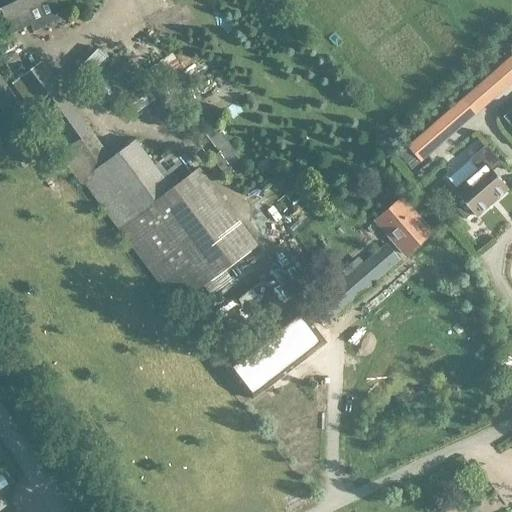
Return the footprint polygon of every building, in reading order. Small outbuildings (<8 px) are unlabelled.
[(61,16),(53,0),(0,0),(0,29),(3,36),(31,23),(33,29),(61,16)] [(71,59),(83,69),(101,47),(88,37),(71,59)] [(511,75),(511,56),(408,147),(417,158),(511,75)] [(81,186),(83,185),(175,307),(258,246),(199,168),(189,175),(172,151),(154,164),(135,139),(109,159),(40,61),(18,77),(26,89),(20,93),(61,151),(58,153),(81,186)] [(0,128),(5,136),(30,119),(0,75),(0,128)] [(188,132),(200,121),(191,110),(178,121),(188,132)] [(246,167),(214,125),(204,133),(218,152),(211,157),(228,181),(246,167)] [(8,137),(23,159),(36,149),(21,128),(8,137)] [(486,145),(447,179),(456,190),(454,192),(456,194),(449,201),(465,219),(472,213),(475,216),(507,188),(492,171),(501,163),(486,145)] [(285,194),(296,181),(288,174),(276,187),(285,194)] [(402,199),(375,222),(404,255),(430,232),(402,199)] [(228,365),(251,398),(327,345),(304,312),(228,365)]
